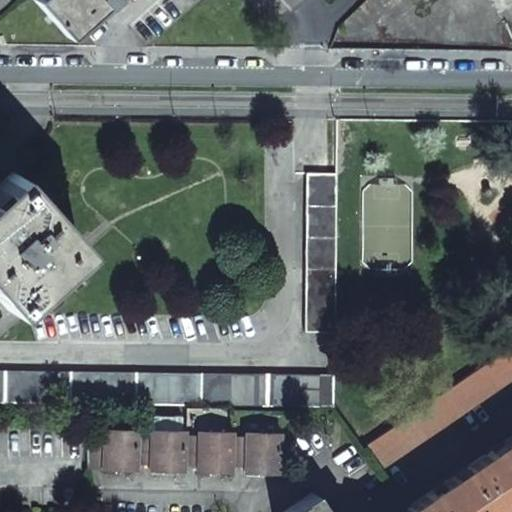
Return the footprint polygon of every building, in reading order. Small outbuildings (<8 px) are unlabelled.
[(33,0),(67,38),(108,0),(33,0)] [(282,0),(293,12),(306,0),(282,0)] [(0,181),(0,302),(8,311),(78,247),(11,172),(0,181)] [(333,332),(334,173),(325,173),(305,172),(303,331),(333,332)] [(511,338),(364,439),(383,466),(511,377),(511,338)] [(0,373),(0,403),(82,404),(333,407),(332,377),(0,373)] [(134,430),(86,429),(86,468),(134,469),(134,464),(134,434),(134,430)] [(182,431),(149,431),(149,434),(134,434),(134,464),(148,465),(148,470),(181,470),(181,465),(182,435),(182,431)] [(229,432),(197,431),(197,435),(182,435),(181,465),(196,465),(196,470),(229,471),(229,466),(229,436),(229,432)] [(277,433),(244,433),(244,436),(229,436),(229,466),(243,467),(243,472),(276,472),(277,433)] [(407,511),(500,511),(504,510),(511,504),(511,435),(406,509),(406,510),(407,511)] [(403,511),(324,511),(311,493),(283,511),(407,511),(406,510),(403,511)]
